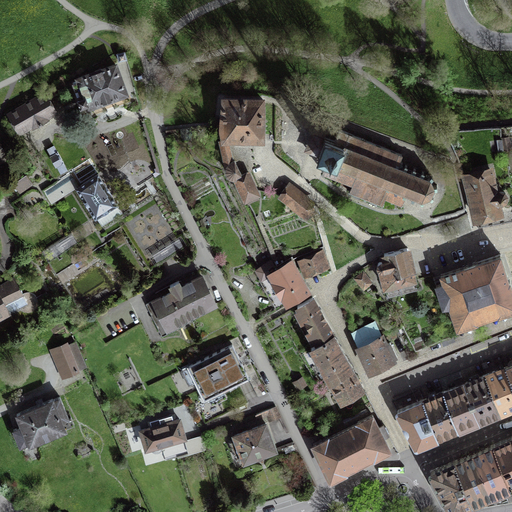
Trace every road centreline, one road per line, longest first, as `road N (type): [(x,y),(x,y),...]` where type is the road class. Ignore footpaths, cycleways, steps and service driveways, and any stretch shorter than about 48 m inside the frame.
road 1 (residential): [(328,496),(165,172),(152,71)]
road 2 (residential): [(327,300),(411,462)]
